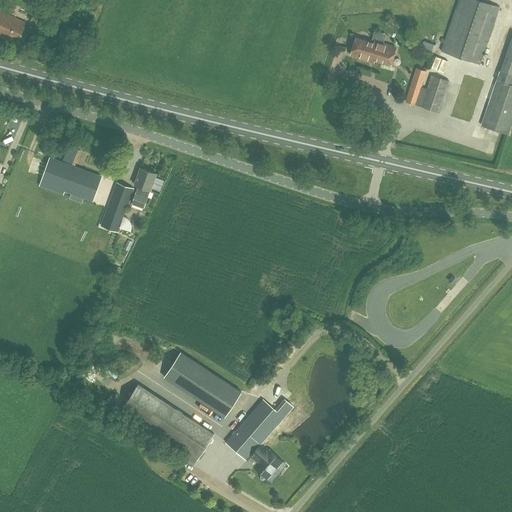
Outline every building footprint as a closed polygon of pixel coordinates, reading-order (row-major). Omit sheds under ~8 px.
[(480,65),(500,8),(478,0),(458,0),(441,51),(480,65)] [(0,37),(17,44),(26,23),(0,12),(0,37)] [(356,38),(351,55),(369,61),(370,58),(390,65),(396,48),(375,41),(374,44),(356,38)] [(511,124),(511,38),(482,126),(509,135),(511,124)] [(454,113),(474,120),(491,72),(478,67),(477,70),(469,68),(462,90),(454,113)] [(406,102),(415,105),(440,114),(450,81),(432,74),(427,89),(421,87),(426,71),(417,68),(406,102)] [(407,122),(404,133),(436,143),(439,133),(407,122)] [(81,150),(73,147),(72,150),(67,148),(62,160),(75,165),(81,150)] [(96,211),(94,210),(97,200),(94,199),(102,176),(50,157),(41,181),(27,219),(48,226),(85,240),(96,211)] [(139,186),(150,191),(156,174),(141,168),(135,185),(139,186)] [(110,252),(134,189),(124,185),(117,182),(112,196),(109,195),(76,282),(97,290),(111,252),(110,252)] [(150,191),(139,186),(132,203),(144,207),(150,191)] [(70,284),(76,265),(0,239),(0,259),(54,278),(54,279),(70,284)] [(246,390),(184,350),(167,375),(229,415),(246,390)] [(218,432),(141,382),(124,408),(201,458),(218,432)] [(271,447),(269,449),(262,443),(284,417),(263,399),(227,440),(256,465),(255,466),(273,482),(289,464),(271,447)] [(285,399),(279,405),(288,413),(293,407),(285,399)]
